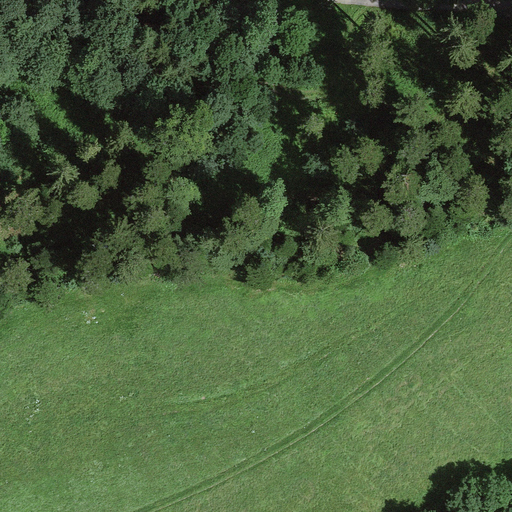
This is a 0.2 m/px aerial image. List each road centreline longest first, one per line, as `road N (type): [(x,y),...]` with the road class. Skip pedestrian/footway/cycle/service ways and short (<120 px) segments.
road 1 (track): [(511,248),(334,414),(135,511)]
road 2 (track): [(391,0),(511,0)]
